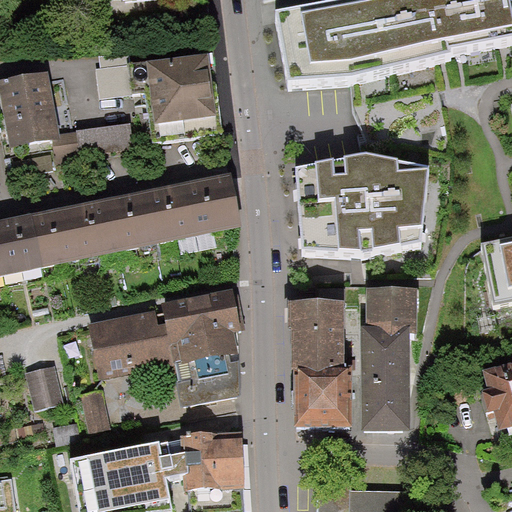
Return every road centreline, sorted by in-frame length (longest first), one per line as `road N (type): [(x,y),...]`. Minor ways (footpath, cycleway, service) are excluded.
road 1 (residential): [(245,156),(266,451)]
road 2 (residential): [(488,511),(461,472),(417,454),(266,451)]
road 3 (residential): [(4,202),(245,156)]
road 4 (residential): [(229,0),(245,156)]
